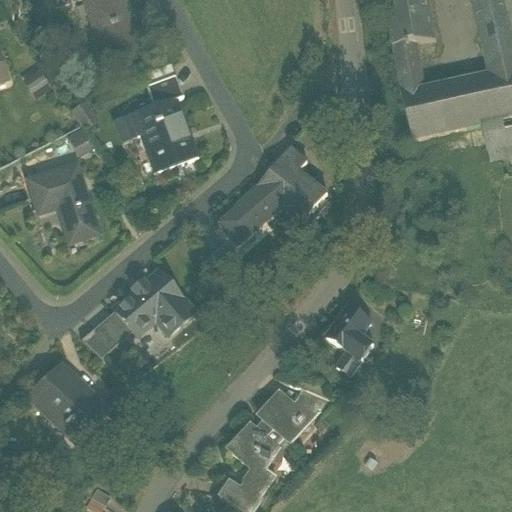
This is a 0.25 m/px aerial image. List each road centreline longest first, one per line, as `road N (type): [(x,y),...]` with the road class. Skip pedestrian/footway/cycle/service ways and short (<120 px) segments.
road 1 (residential): [(344,0),(361,170),(351,242),(298,324),(180,456),(148,511)]
road 2 (residential): [(0,261),(47,317),(72,318),(253,162)]
road 3 (residential): [(164,0),(253,162)]
